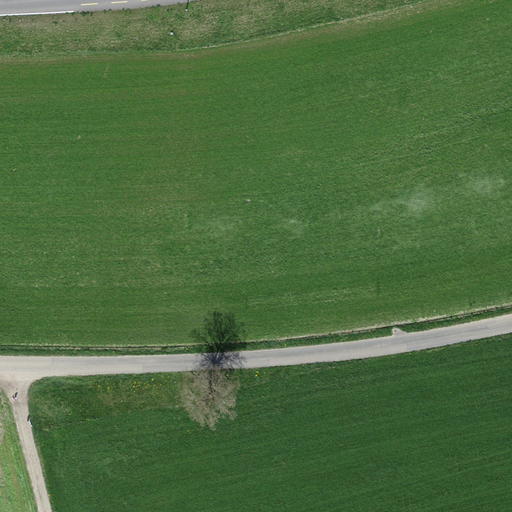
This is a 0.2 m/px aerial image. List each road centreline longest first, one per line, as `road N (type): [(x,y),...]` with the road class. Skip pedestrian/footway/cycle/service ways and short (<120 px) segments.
road 1 (unclassified): [(511,313),(403,340),(126,363),(0,363)]
road 2 (track): [(14,364),(44,511)]
